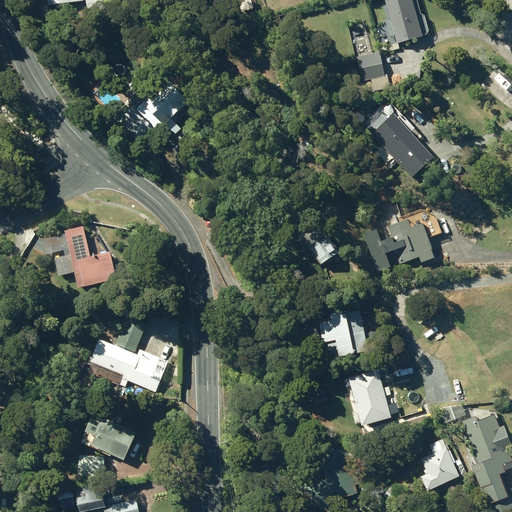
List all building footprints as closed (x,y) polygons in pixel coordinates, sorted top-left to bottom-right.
[(87,0),(90,8),(112,4),(111,0),(87,0)] [(249,0),(241,0),(237,2),(241,13),(253,9),(249,0)] [(407,0),(394,0),(383,3),(395,47),(418,41),(407,0)] [(356,59),(361,81),(382,77),(379,55),(356,59)] [(117,118),(142,143),(159,127),(161,130),(201,92),(180,70),(139,107),(134,102),(117,118)] [(100,77),(86,90),(107,114),(122,101),(100,77)] [(369,127),(415,176),(439,154),(399,110),(392,116),(386,111),(369,127)] [(416,225),(413,217),(391,225),(395,235),(385,238),(381,226),(367,231),(381,270),(395,265),(390,250),(400,247),(402,254),(396,256),(399,262),(401,261),(402,263),(423,255),(425,261),(439,256),(436,247),(437,247),(427,221),(416,225)] [(316,247),(326,262),(343,250),(324,221),(303,236),(312,250),(316,247)] [(67,229),(81,286),(121,277),(114,249),(93,254),(86,224),(67,229)] [(350,268),(339,274),(346,285),(356,279),(350,268)] [(371,349),(363,308),(348,312),(348,308),(335,312),(336,318),(323,321),(327,341),(331,340),(334,357),(371,349)] [(118,343),(137,351),(146,329),(127,321),(118,343)] [(418,339),(421,346),(428,343),(424,336),(418,339)] [(157,391),(164,375),(157,372),(163,357),(143,349),(141,353),(137,351),(118,343),(103,337),(93,360),(124,373),(123,376),(124,377),(121,383),(128,385),(130,379),(157,391)] [(346,376),(360,426),(394,416),(381,368),(352,376),(351,374),(346,376)] [(51,389),(62,391),(64,376),(53,375),(51,389)] [(313,390),(318,403),(330,399),(325,386),(313,390)] [(434,393),(436,401),(449,397),(447,389),(434,393)] [(441,407),(447,423),(468,415),(464,404),(441,407)] [(406,412),(408,417),(422,413),(421,407),(406,412)] [(504,426),(498,412),(482,419),(480,414),(465,420),(477,450),(474,451),(479,462),(474,465),(476,472),(479,471),(485,486),(487,485),(496,511),(502,511),(511,508),(511,496),(503,473),(508,471),(507,469),(511,467),(511,452),(510,447),(511,446),(511,434),(508,424),(504,426)] [(107,417),(97,413),(85,441),(101,448),(102,446),(128,458),(141,431),(107,416),(107,417)] [(448,443),(445,437),(432,443),(436,452),(425,457),(430,468),(428,469),(429,473),(425,474),(432,489),(462,475),(456,462),(458,461),(449,443),(448,443)] [(323,452),(335,498),(361,492),(348,446),(323,452)] [(81,474),(107,476),(107,455),(82,454),(81,474)] [(109,505),(105,483),(80,488),(84,510),(109,505)] [(394,501),(398,496),(400,492),(392,486),(386,495),(394,501)] [(461,495),(461,487),(452,486),(452,495),(461,495)] [(398,496),(394,501),(402,507),(406,501),(398,496)] [(141,511),(139,498),(107,506),(107,511),(141,511)]
